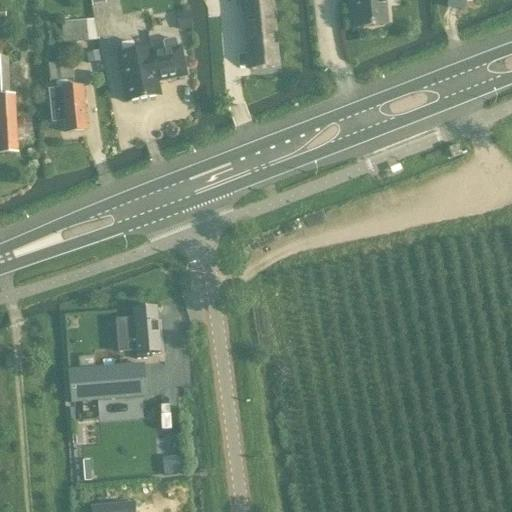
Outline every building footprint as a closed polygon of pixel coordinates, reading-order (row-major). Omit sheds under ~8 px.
[(271,0),(243,0),(248,71),(276,69),(271,0)] [(351,0),(355,29),(387,26),(384,1),(394,0),(351,0)] [(94,21),(61,23),(62,45),(95,42),(94,21)] [(122,55),(117,56),(126,103),(159,97),(157,83),(185,77),(180,49),(177,50),(175,41),(174,40),(164,41),(163,44),(164,52),(151,55),(150,50),(135,53),(133,44),(131,42),(121,44),(120,46),(122,55)] [(1,44),(0,43),(0,155),(17,155),(16,146),(31,145),(29,122),(25,122),(25,120),(16,120),(14,100),(14,98),(9,99),(7,60),(2,60),(1,44)] [(71,62),(48,65),(50,83),(55,82),(56,90),(48,91),(52,123),(63,122),(64,134),(87,131),(82,88),(68,89),(67,81),(73,80),(71,62)] [(133,320),(121,321),(123,353),(136,352),(137,360),(146,360),(145,355),(160,354),(156,308),(155,308),(133,310),(133,320)] [(68,372),(71,404),(138,398),(135,366),(68,372)]
